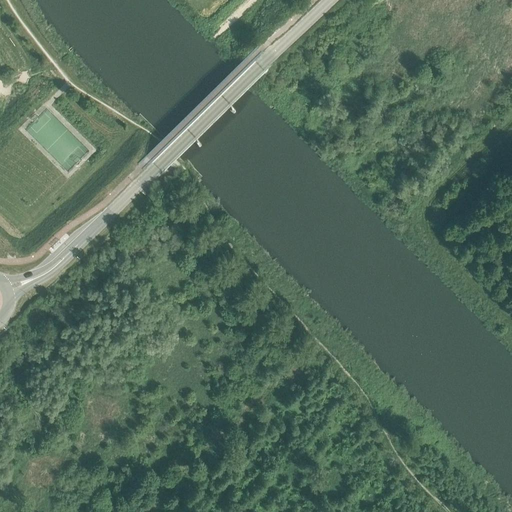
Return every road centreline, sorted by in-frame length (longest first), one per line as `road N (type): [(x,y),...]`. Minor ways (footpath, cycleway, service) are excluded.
road 1 (tertiary): [(31,279),(61,260),(329,0)]
road 2 (track): [(511,113),(438,181),(418,213),(426,236),(511,322)]
